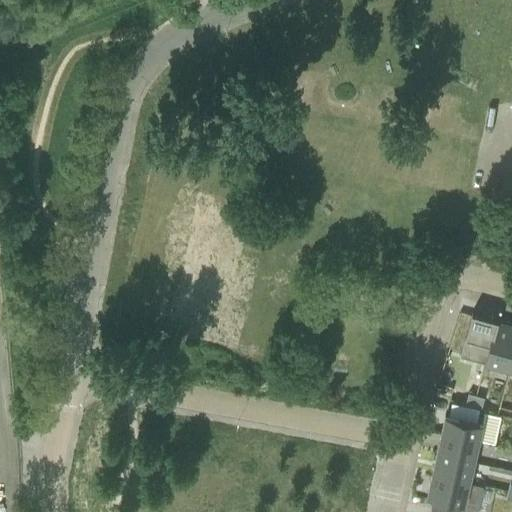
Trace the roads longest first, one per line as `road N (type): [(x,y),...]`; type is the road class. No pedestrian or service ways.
road 1 (residential): [(70,376),(122,103),(164,41),(255,0)]
road 2 (residential): [(399,439),(70,376)]
road 3 (residential): [(511,290),(440,270),(399,439)]
road 4 (residential): [(70,376),(50,511)]
